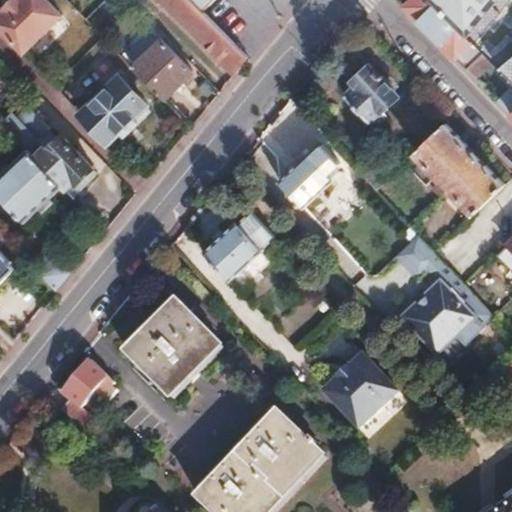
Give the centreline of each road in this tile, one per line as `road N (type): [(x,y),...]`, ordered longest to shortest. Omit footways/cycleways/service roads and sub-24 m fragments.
road 1 (secondary): [(330,0),(0,398)]
road 2 (unknown): [(146,0),(238,109),(274,189),(357,276),(398,276)]
road 3 (residential): [(511,138),(365,0)]
